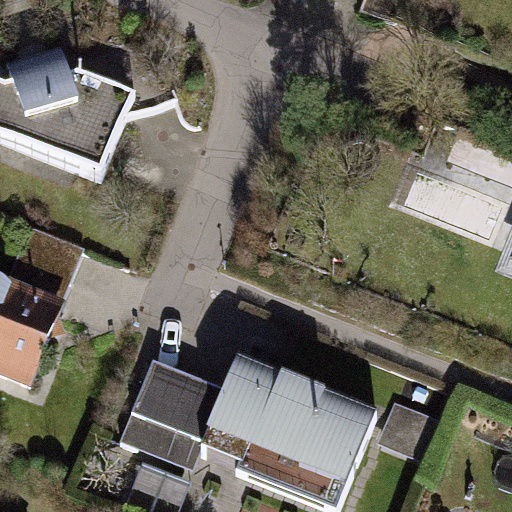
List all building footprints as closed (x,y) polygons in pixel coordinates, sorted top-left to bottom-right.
[(0,143),(104,184),(136,100),(78,77),(68,81),(61,60),(11,77),(16,86),(5,90),(0,88),(0,143)] [(511,156),(462,136),(451,163),(511,188),(511,156)] [(18,267),(70,288),(84,252),(32,232),(18,267)] [(70,288),(18,267),(5,299),(58,319),(70,288)] [(5,299),(0,296),(0,378),(30,390),(58,319),(5,299)] [(270,395),(234,381),(228,395),(154,366),(123,447),(139,454),(150,427),(206,448),(202,459),(338,511),(341,511),(378,420),(276,380),(270,395)] [(442,431),(394,411),(382,439),(431,459),(442,431)] [(144,468),(126,511),(182,511),(193,487),(144,468)]
